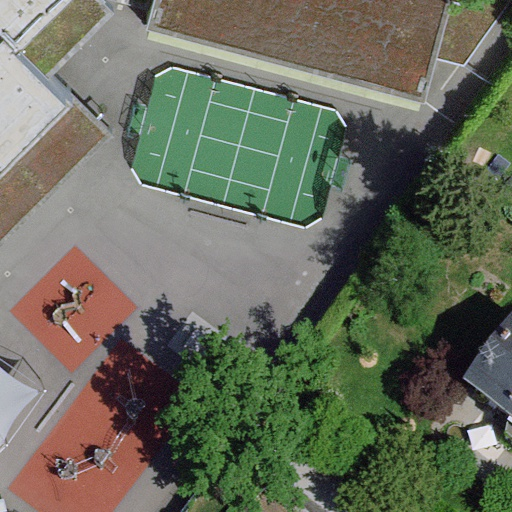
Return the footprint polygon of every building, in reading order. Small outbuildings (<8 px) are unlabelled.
[(0,0),(0,164),(74,90),(49,65),(114,0),(135,0),(154,4),(155,0),(0,0)] [(155,0),(154,4),(151,14),(426,86),(448,0),(155,0)] [(511,0),(480,0),(444,50),(469,57),(511,0)] [(0,426),(36,370),(0,347),(0,426)] [(511,349),(478,394),(511,418),(511,349)]
